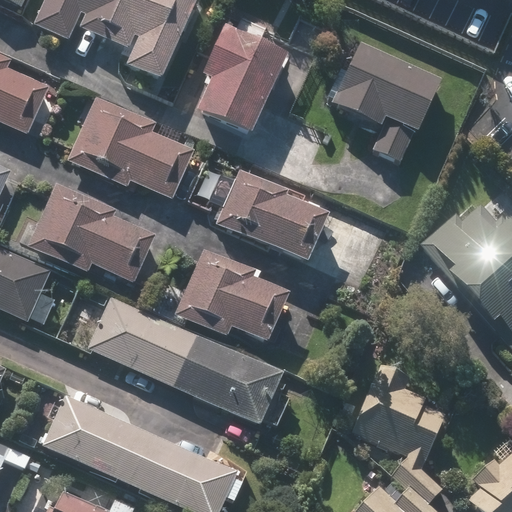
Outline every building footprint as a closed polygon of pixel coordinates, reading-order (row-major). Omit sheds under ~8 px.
[(0,0),(0,8),(15,15),(22,0),(0,0)] [(66,51),(74,32),(131,59),(123,77),(155,92),(195,4),(186,0),(40,0),(26,32),(66,51)] [(267,30),(230,13),(198,84),(206,87),(191,120),(247,145),(285,61),(258,49),(267,30)] [(357,47),(326,115),(374,136),(366,155),(402,171),(441,85),(357,47)] [(0,129),(25,140),(44,93),(1,76),(7,61),(0,58),(0,129)] [(128,187),(170,205),(191,160),(143,139),(149,125),(95,101),(65,168),(124,194),(128,187)] [(0,232),(22,183),(0,173),(0,232)] [(323,224),(221,178),(198,227),(301,273),(323,224)] [(88,275),(127,293),(152,243),(109,223),(112,216),(55,189),(23,255),(84,284),(88,275)] [(451,219),(416,252),(511,357),(511,243),(480,208),(459,227),(451,219)] [(0,315),(42,334),(55,303),(37,296),(47,273),(0,252),(0,315)] [(228,337),(264,354),(287,304),(244,285),(249,275),(203,254),(172,323),(224,346),(228,337)] [(82,353),(256,433),(260,425),(275,433),(289,403),(273,396),(280,382),(106,302),(82,353)] [(347,441),(394,458),(352,511),(425,511),(440,495),(422,479),(450,404),(372,375),(347,441)] [(61,403),(38,453),(167,511),(219,511),(234,481),(61,403)] [(511,511),(511,452),(506,446),(467,486),(475,494),(460,509),(462,511),(511,511)] [(82,511),(53,498),(46,511),(82,511)]
